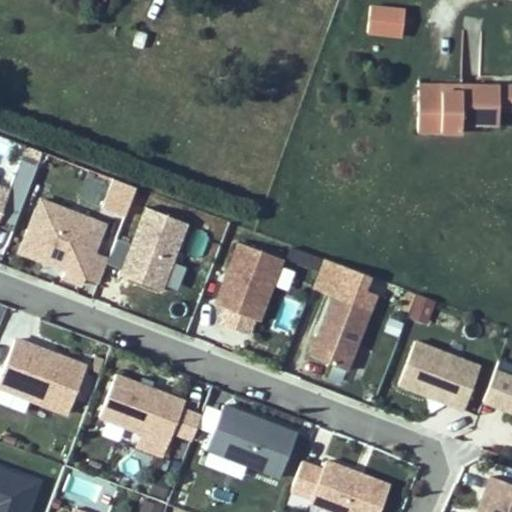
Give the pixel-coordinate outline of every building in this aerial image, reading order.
[(404,9),(370,6),(367,36),(401,40),(404,9)] [(511,85),(416,83),(414,138),(459,139),(459,129),(499,130),(499,117),(511,117),(511,85)] [(113,182),(106,211),(127,216),(134,188),(113,182)] [(0,214),(9,190),(0,186),(0,214)] [(93,254),(104,227),(39,202),(19,255),(56,269),(59,261),(67,265),(65,272),(62,279),(81,287),(83,280),(93,254)] [(188,226),(145,210),(120,277),(164,293),(166,287),(174,266),(188,226)] [(259,323),(283,261),(238,244),(215,306),(259,323)] [(317,272),(322,259),(291,247),(286,260),(317,272)] [(98,285),(108,260),(93,254),(83,280),(98,285)] [(65,272),(67,265),(59,261),(56,269),(65,272)] [(186,270),(174,266),(166,287),(178,291),(186,270)] [(363,291),(368,277),(354,272),(349,285),(363,291)] [(437,302),(417,295),(409,318),(428,325),(437,302)] [(282,296),(272,323),(292,330),(302,303),(282,296)] [(347,372),(371,312),(334,298),(311,357),(347,372)] [(0,389),(67,416),(86,367),(14,339),(0,376),(0,389)] [(463,410),(480,367),(415,341),(398,384),(423,394),(425,388),(450,398),(448,404),(463,410)] [(511,417),(511,377),(496,372),(483,406),(511,417)] [(168,445),(185,403),(149,389),(147,393),(140,390),(142,386),(115,376),(99,418),(168,445)] [(450,398),(425,388),(423,394),(448,404),(450,398)] [(280,481),(297,437),(224,408),(207,452),(280,481)] [(333,511),(378,511),(389,485),(362,475),(360,478),(354,476),(355,472),(325,461),(322,470),(301,462),(291,490),(311,497),(309,503),(333,511)] [(26,511),(37,483),(0,468),(0,511),(26,511)] [(511,511),(511,481),(491,473),(477,511),(479,511),(511,511)] [(311,497),(291,490),(285,504),(304,511),(311,497)] [(161,511),(162,508),(144,502),(140,511),(161,511)]
